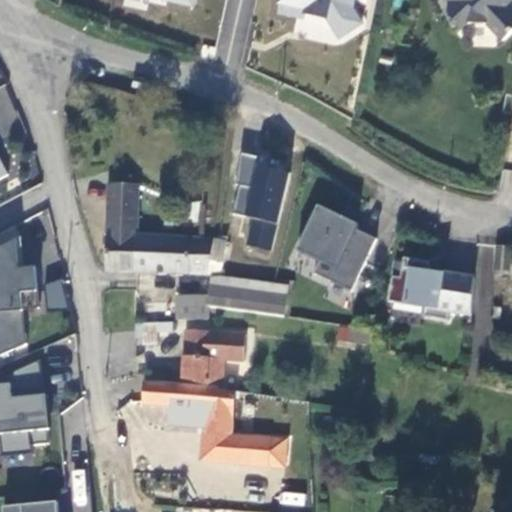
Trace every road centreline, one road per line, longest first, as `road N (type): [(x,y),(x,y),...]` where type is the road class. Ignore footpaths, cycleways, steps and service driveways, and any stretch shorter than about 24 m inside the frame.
road 1 (residential): [(107,511),(79,268),(11,32)]
road 2 (residential): [(222,88),(430,196),(511,213)]
road 3 (residential): [(11,32),(222,88)]
